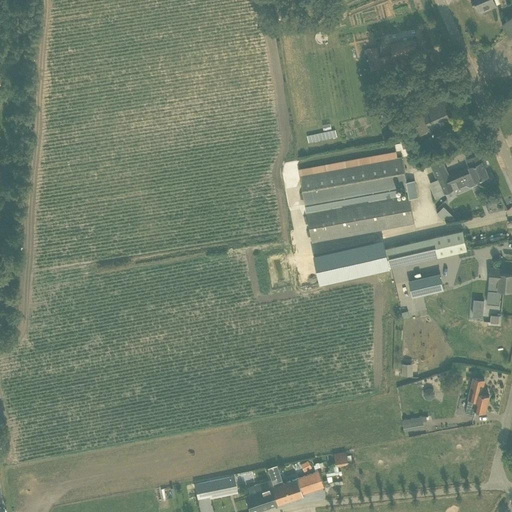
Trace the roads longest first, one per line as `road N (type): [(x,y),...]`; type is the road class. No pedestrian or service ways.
road 1 (unclassified): [(272,511),(497,485)]
road 2 (tertiary): [(511,165),(439,0)]
